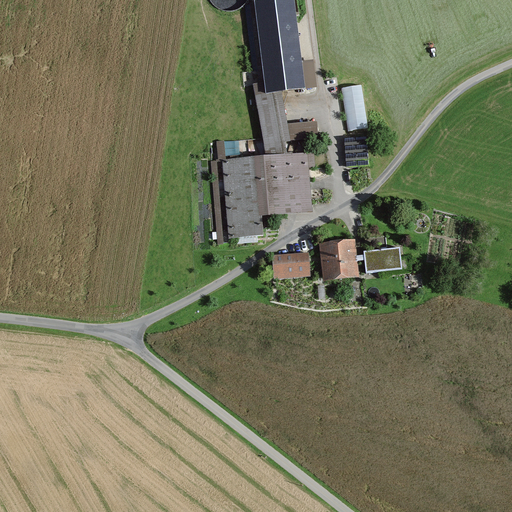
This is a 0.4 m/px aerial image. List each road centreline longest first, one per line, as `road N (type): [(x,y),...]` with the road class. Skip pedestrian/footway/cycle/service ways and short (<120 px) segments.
road 1 (unclassified): [(511,63),(449,98),(374,187),(125,334)]
road 2 (unclassified): [(345,511),(125,334)]
road 3 (track): [(308,0),(343,207)]
road 4 (unclassified): [(125,334),(0,322)]
